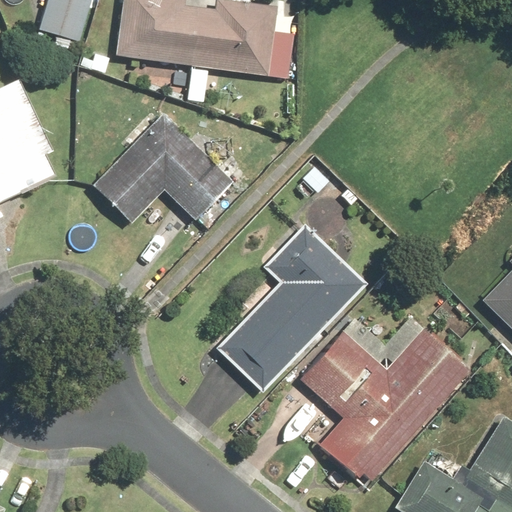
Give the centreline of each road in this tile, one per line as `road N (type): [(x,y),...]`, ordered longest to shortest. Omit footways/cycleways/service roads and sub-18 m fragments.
road 1 (residential): [(233,511),(97,405)]
road 2 (residential): [(0,319),(17,304),(60,297),(98,318),(114,354)]
